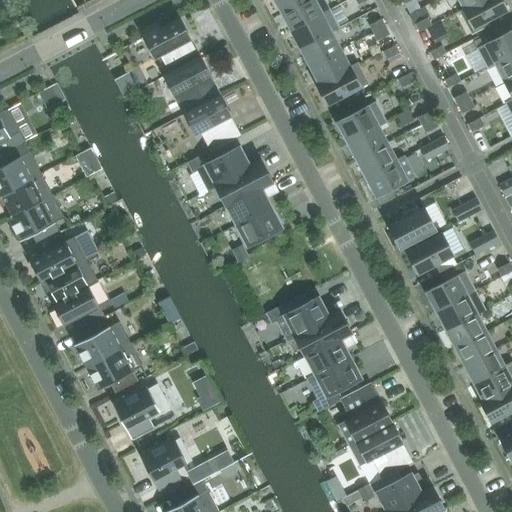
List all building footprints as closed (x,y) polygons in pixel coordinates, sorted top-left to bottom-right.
[(304,0),(274,0),(281,12),(304,0)] [(304,0),(281,12),(282,13),(281,14),(287,25),(287,24),(291,30),(322,14),(323,15),(330,11),(323,0),(304,0)] [(479,0),(458,0),(463,8),(479,0)] [(479,0),(463,8),(473,28),(507,10),(503,3),(504,2),(502,0),(479,0)] [(323,15),(322,14),(291,30),(300,48),(332,32),(323,15)] [(427,17),(415,23),(419,32),(431,25),(427,17)] [(198,59),(197,58),(188,41),(190,39),(188,34),(183,23),(182,23),(179,18),(159,29),(156,22),(140,30),(155,58),(165,53),(174,70),(174,71),(198,59)] [(374,33),(385,27),(381,19),(369,25),(374,33)] [(385,27),(374,33),(378,41),(389,35),(385,27)] [(495,64),(495,63),(511,54),(511,29),(478,48),(488,68),(495,64)] [(332,32),(300,48),(310,66),(341,50),(332,32)] [(474,40),(478,48),(488,43),(484,35),(474,40)] [(395,44),(383,51),(387,59),(399,53),(395,44)] [(441,45),(430,51),(434,59),(446,53),(441,45)] [(310,66),(318,83),(319,84),(351,68),(350,67),(341,50),(310,66)] [(511,54),(495,63),(495,64),(504,81),(511,77),(511,54)] [(218,97),(217,96),(208,79),(211,78),(208,72),(209,72),(203,61),(202,62),(199,56),(197,58),(198,59),(174,71),(174,70),(164,75),(175,96),(185,91),(194,108),(194,109),(218,97)] [(350,67),(351,68),(319,84),(318,83),(316,84),(327,105),(368,83),(357,63),(350,67)] [(409,73),(398,79),(402,87),(414,81),(409,73)] [(456,73),(444,79),(449,88),(460,81),(456,73)] [(51,87),(41,92),(48,106),(58,101),(51,87)] [(458,106),(470,99),(466,91),(454,98),(458,106)] [(194,108),(184,113),(195,134),(205,129),(214,146),(209,148),(210,151),(241,135),(239,133),(237,134),(228,117),(231,116),(228,111),(229,110),(223,99),(222,100),(219,95),(217,96),(218,97),(194,109),(194,108)] [(470,99),(458,106),(462,114),(474,107),(470,99)] [(343,135),(347,141),(378,125),(379,126),(386,122),(375,102),(336,122),(338,125),(337,125),(342,136),(343,135)] [(0,154),(25,142),(7,109),(0,112),(0,154)] [(422,125),(433,119),(429,111),(418,117),(422,125)] [(479,117),(468,124),(472,132),(484,126),(479,117)] [(433,119),(422,125),(426,133),(438,127),(433,119)] [(378,125),(347,141),(356,159),(388,143),(379,126),(378,125)] [(443,137),(421,148),(427,160),(449,148),(443,137)] [(0,195),(41,173),(25,142),(0,154),(0,195)] [(365,176),(365,177),(397,161),(396,160),(388,143),(356,159),(359,166),(358,166),(364,177),(365,176)] [(251,167),(250,166),(239,146),(204,164),(200,156),(188,162),(193,172),(198,169),(209,190),(216,187),(215,186),(251,167)] [(396,160),(397,161),(365,177),(376,197),(414,176),(404,156),(396,160)] [(102,169),(96,157),(81,165),(87,177),(102,169)] [(272,182),(269,177),(270,176),(265,166),(264,166),(261,160),(250,166),(251,167),(215,186),(216,187),(226,206),(272,182)] [(0,195),(0,204),(3,209),(7,207),(11,215),(12,216),(52,195),(41,173),(0,195)] [(511,177),(500,184),(506,196),(511,192),(511,177)] [(236,225),(271,206),(267,197),(277,192),(272,182),(226,206),(236,225)] [(112,193),(104,197),(108,205),(116,201),(112,193)] [(32,234),(37,244),(60,232),(55,222),(64,217),(52,195),(12,216),(11,215),(7,217),(19,241),(32,234)] [(475,198),(453,210),(459,221),(481,210),(475,198)] [(236,225),(247,246),(282,227),(271,206),(236,225)] [(424,207),(388,226),(390,230),(389,230),(395,241),(396,240),(400,249),(436,230),(424,207)] [(493,231),(470,243),(476,254),(499,242),(493,231)] [(41,282),(86,258),(74,236),(65,241),(60,232),(37,244),(42,253),(29,260),(41,282)] [(441,232),(406,251),(410,259),(410,260),(415,271),(416,270),(418,274),(453,255),(441,232)] [(238,261),(248,256),(242,245),(232,250),(238,261)] [(142,247),(134,251),(137,258),(145,254),(142,247)] [(88,285),(98,281),(86,258),(41,282),(47,294),(52,292),(56,300),(56,301),(88,285)] [(511,267),(509,262),(497,268),(501,276),(511,270),(511,267)] [(426,292),(436,311),(474,291),(464,272),(426,292)] [(88,285),(56,301),(56,300),(52,302),(64,326),(76,319),(81,329),(105,316),(88,285)] [(474,291),(436,311),(439,317),(438,318),(444,328),(445,328),(445,329),(477,313),(477,314),(484,310),(474,291)] [(110,300),(114,308),(128,301),(124,293),(110,300)] [(330,317),(329,316),(319,296),(300,306),(283,315),(279,307),(267,313),(272,322),(277,320),(288,341),(295,337),(294,336),(330,317)] [(296,298),(279,307),(283,315),(300,306),(296,298)] [(305,356),(351,332),(348,327),(349,327),(344,316),(343,317),(340,311),(329,316),(330,317),(294,336),(295,337),(305,356)] [(477,313),(445,329),(455,347),(486,331),(477,314),(477,313)] [(105,316),(81,329),(86,338),(74,345),(86,367),(131,343),(119,321),(110,326),(105,316)] [(464,365),(496,349),(486,331),(455,347),(464,365)] [(315,375),(350,357),(346,348),(356,342),(351,332),(305,356),(314,374),(315,375)] [(131,343),(86,367),(97,389),(110,383),(115,393),(138,381),(133,370),(142,366),(131,343)] [(193,343),(184,348),(188,355),(197,350),(193,343)] [(470,377),(474,383),(505,367),(505,366),(496,349),(464,365),(465,367),(464,367),(470,378),(470,377)] [(350,357),(315,375),(314,374),(307,378),(318,399),(313,401),(319,411),(330,405),(326,397),(362,378),(350,357)] [(474,383),(483,400),(483,402),(511,386),(511,362),(505,366),(505,367),(474,383)] [(356,441),(392,422),(389,418),(390,418),(385,407),(384,408),(381,402),(379,403),(370,387),(372,386),(371,383),(341,399),(351,418),(339,425),(350,446),(357,442),(356,441)] [(112,402),(131,439),(154,428),(149,417),(169,407),(157,384),(148,388),(146,385),(112,402)] [(511,386),(483,402),(483,400),(480,402),(482,404),(481,404),(487,415),(491,422),(511,410),(511,386)] [(201,397),(197,399),(203,410),(220,401),(215,391),(201,397)] [(356,441),(357,442),(367,461),(372,459),(382,478),(396,470),(412,462),(411,459),(409,461),(400,444),(402,443),(399,437),(400,437),(395,426),(394,427),(392,422),(356,441)] [(511,433),(500,439),(502,443),(501,443),(507,454),(508,454),(511,461),(511,433)] [(139,454),(159,491),(181,479),(176,469),(192,461),(180,438),(175,440),(173,436),(139,454)] [(208,460),(186,472),(193,484),(202,479),(215,472),(208,460)] [(382,478),(370,484),(368,485),(372,493),(376,491),(401,478),(396,470),(382,478)] [(387,511),(422,494),(422,493),(411,472),(376,491),(386,511),(387,511)] [(202,479),(193,484),(198,494),(207,490),(202,479)] [(488,491),(503,490),(502,479),(488,479),(488,491)] [(218,511),(219,511),(207,490),(198,494),(193,484),(169,496),(175,506),(163,511),(218,511)] [(368,485),(358,490),(364,501),(374,496),(368,485)] [(346,495),(341,486),(331,491),(336,501),(346,495)] [(387,511),(436,511),(444,508),(441,504),(442,503),(436,492),(435,493),(432,487),(422,493),(422,494),(387,511)]
